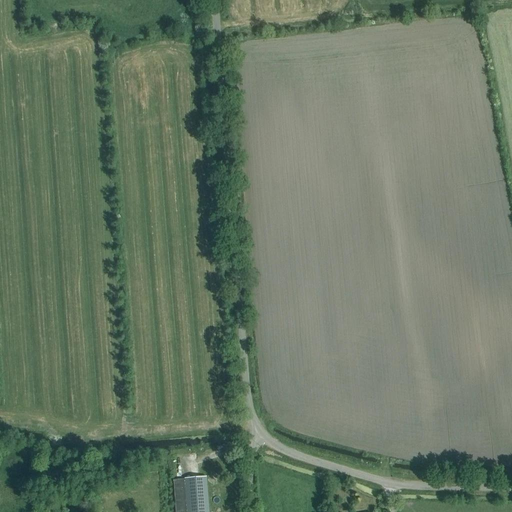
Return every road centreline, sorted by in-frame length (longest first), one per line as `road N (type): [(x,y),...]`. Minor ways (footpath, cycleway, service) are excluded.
road 1 (unclassified): [(261,433),(247,399),(213,0)]
road 2 (unclassified): [(511,488),(378,480),(290,452),(261,433)]
